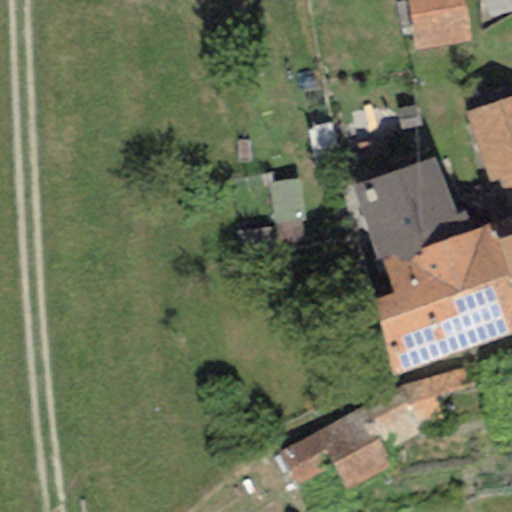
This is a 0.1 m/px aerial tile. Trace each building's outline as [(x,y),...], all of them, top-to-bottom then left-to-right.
[(406,0),(415,50),(469,41),(461,0),(406,0)] [(511,0),(484,0),(488,16),(511,9),(511,0)] [(511,99),(465,113),(489,182),(497,180),(501,189),(511,188),(511,99)] [(377,261),(382,260),(461,234),(433,159),(351,188),(377,261)] [(511,298),(493,241),(488,226),(461,234),(382,260),(393,295),(372,303),(392,376),(511,335),(511,298)] [(511,235),(493,241),(511,298),(511,235)] [(465,389),(461,370),(398,389),(363,408),(381,453),(417,434),(415,422),(439,419),(433,397),(465,389)] [(381,453),(363,408),(277,454),(297,486),(331,467),(346,491),(389,466),(381,453)]
